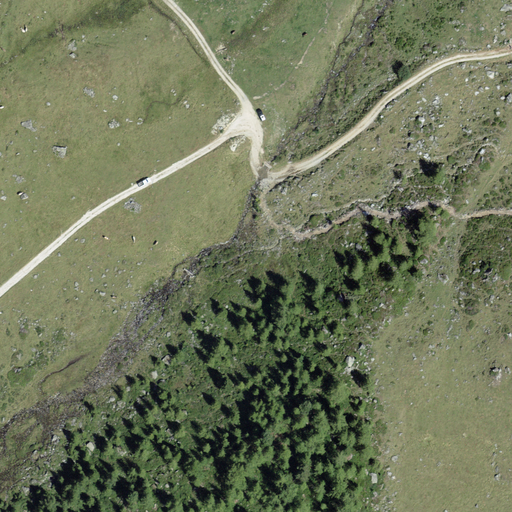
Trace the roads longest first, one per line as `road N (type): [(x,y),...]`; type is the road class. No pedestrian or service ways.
road 1 (track): [(250,120),(102,207),(0,292)]
road 2 (track): [(281,174),(311,162),(435,68),(511,49)]
road 3 (track): [(169,0),(247,102),(250,120)]
